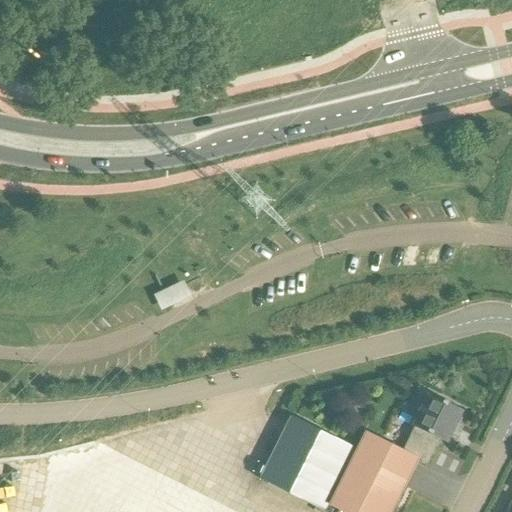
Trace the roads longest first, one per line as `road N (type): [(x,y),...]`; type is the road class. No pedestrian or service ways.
road 1 (secondary): [(511,51),(190,129),(98,136),(0,123)]
road 2 (secondary): [(0,154),(100,166),(197,157),(511,80)]
road 3 (unclassified): [(0,416),(199,397),(511,322)]
